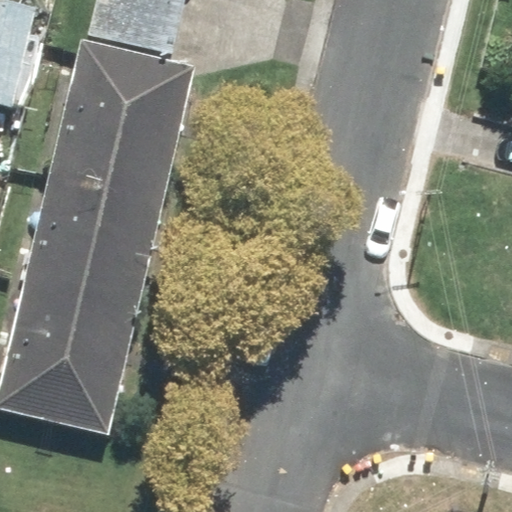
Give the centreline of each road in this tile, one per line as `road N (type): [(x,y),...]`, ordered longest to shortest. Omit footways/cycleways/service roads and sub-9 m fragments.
road 1 (residential): [(309,367),(400,0)]
road 2 (residential): [(309,367),(511,417)]
road 3 (residential): [(268,511),(309,367)]
